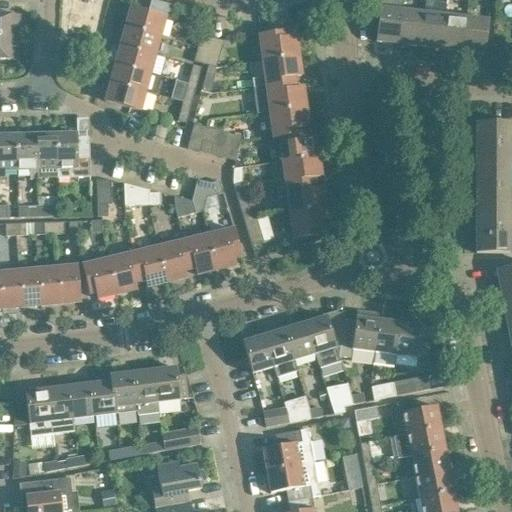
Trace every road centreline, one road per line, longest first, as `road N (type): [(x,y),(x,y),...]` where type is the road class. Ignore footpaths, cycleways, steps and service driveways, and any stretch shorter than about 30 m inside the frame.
road 1 (residential): [(507,511),(461,312),(437,283),(372,258)]
road 2 (residential): [(0,350),(122,340),(202,319)]
road 3 (residential): [(247,511),(202,319)]
road 4 (residential): [(372,258),(347,76)]
road 5 (residential): [(202,319),(372,258)]
road 6 (residential): [(511,89),(347,76)]
road 7 (residential): [(0,95),(37,93),(47,0)]
